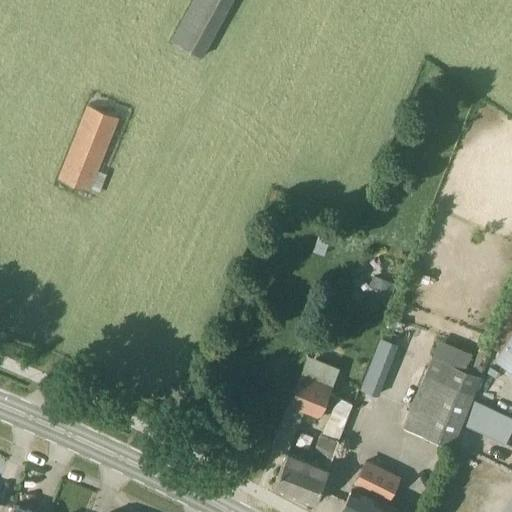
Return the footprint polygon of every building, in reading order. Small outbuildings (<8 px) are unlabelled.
[(189,0),(171,44),(203,57),(226,0),(189,0)] [(87,192),(119,119),(89,106),(57,179),(87,192)] [(386,304),(394,284),(374,276),(366,296),(386,304)] [(511,328),(494,357),(511,368),(511,328)] [(357,389),(376,394),(393,340),(375,334),(357,389)] [(479,376),(430,357),(403,427),(452,446),(479,376)] [(270,446),(281,450),(285,452),(302,410),(287,403),(270,446)] [(273,486),(297,496),(314,503),(339,440),(322,433),(315,450),(323,453),(319,464),(287,451),(273,486)] [(398,476),(377,465),(373,474),(361,468),(341,509),(346,511),(406,511),(386,502),(398,476)]
